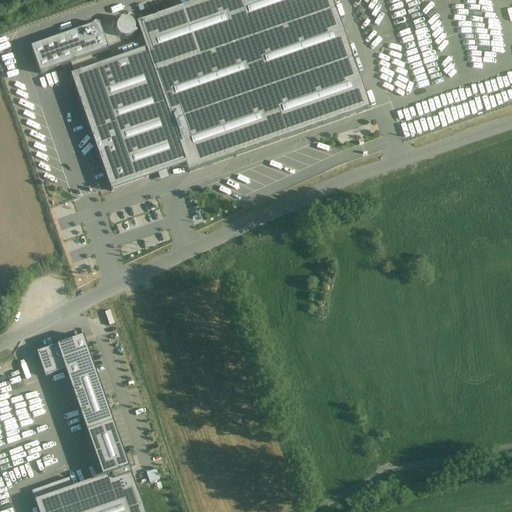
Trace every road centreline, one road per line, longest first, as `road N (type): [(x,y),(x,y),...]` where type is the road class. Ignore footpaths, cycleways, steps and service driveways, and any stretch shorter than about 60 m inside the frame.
road 1 (residential): [(511,122),(352,177),(53,316)]
road 2 (unclassified): [(511,449),(386,473),(310,511)]
